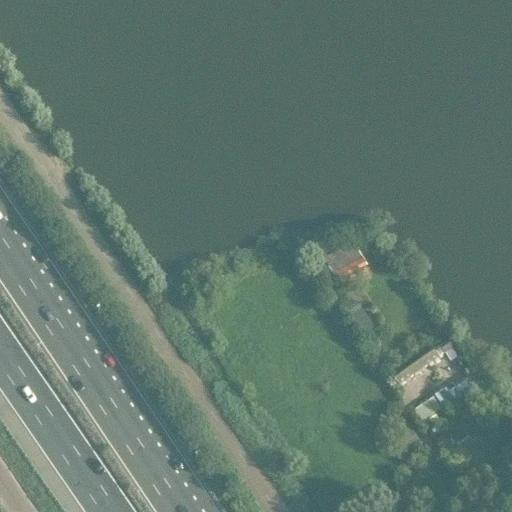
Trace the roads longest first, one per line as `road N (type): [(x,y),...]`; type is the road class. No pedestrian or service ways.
road 1 (tertiary): [(271,511),(0,108)]
road 2 (motorway): [(180,511),(0,245)]
road 3 (motorway): [(0,352),(110,511)]
